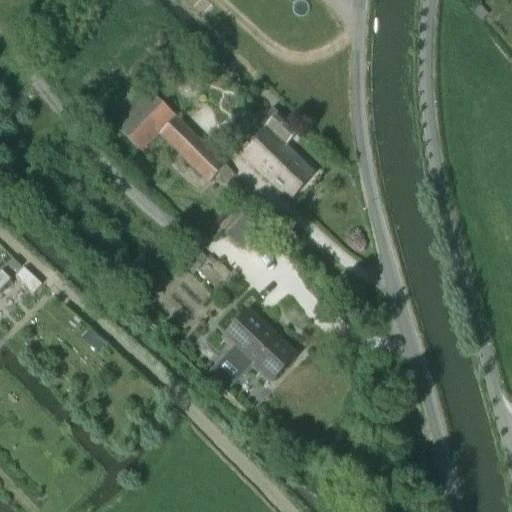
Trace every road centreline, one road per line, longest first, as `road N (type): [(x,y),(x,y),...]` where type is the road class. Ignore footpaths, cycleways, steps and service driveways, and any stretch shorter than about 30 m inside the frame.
road 1 (unclassified): [(457,511),(366,170),(358,120),(360,0)]
road 2 (unclassified): [(511,451),(428,127),(428,0)]
